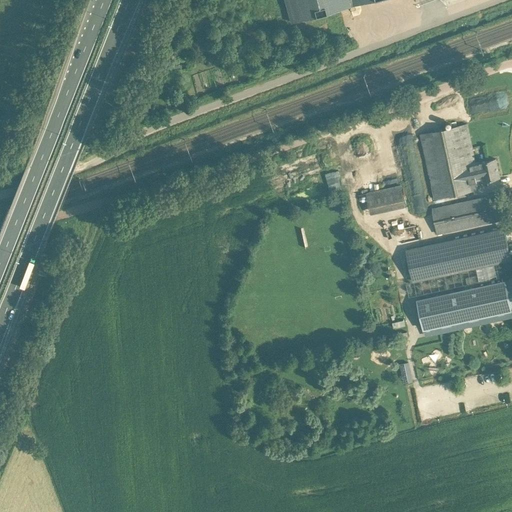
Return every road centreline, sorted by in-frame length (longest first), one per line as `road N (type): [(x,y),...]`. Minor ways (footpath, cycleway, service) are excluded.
road 1 (unclassified): [(0,197),(101,162),(139,135),(499,0)]
road 2 (motorway): [(0,326),(128,0)]
road 3 (motorway): [(102,0),(0,262)]
